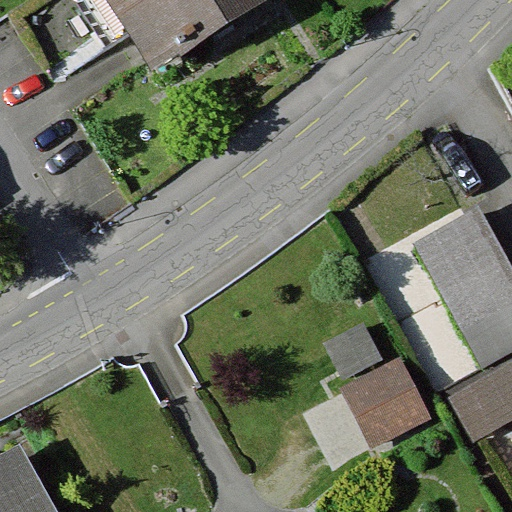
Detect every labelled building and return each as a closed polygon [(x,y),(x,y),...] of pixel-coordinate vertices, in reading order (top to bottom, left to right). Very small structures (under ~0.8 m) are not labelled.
[(116,0),(158,66),(263,0),(116,0)] [(477,370),(511,351),(511,301),(470,222),(415,251),(477,370)] [(323,340),(343,376),(388,352),(367,315),(323,340)] [(511,417),(511,361),(448,397),(472,440),(511,417)] [(374,441),(428,417),(405,368),(352,392),(374,441)] [(0,511),(52,511),(24,459),(0,472),(0,511)]
